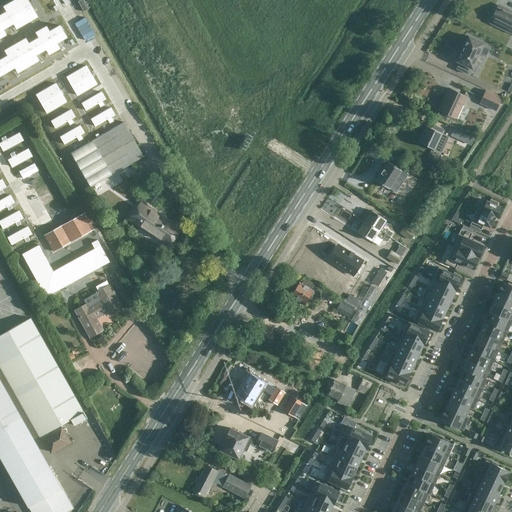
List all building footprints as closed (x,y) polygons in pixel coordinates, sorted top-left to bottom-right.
[(0,37),(6,34),(3,28),(13,23),(16,28),(38,16),(38,15),(35,11),(28,0),(15,0),(4,7),(7,12),(0,15),(0,37)] [(212,168),(242,152),(162,0),(97,0),(200,196),(221,185),(212,168)] [(511,33),(511,29),(511,13),(497,7),(493,14),(494,15),(491,23),(511,33)] [(8,56),(0,60),(0,75),(15,67),(18,72),(39,60),(36,54),(46,49),(49,54),(60,47),(57,42),(67,36),(61,25),(50,32),(47,26),(36,33),(39,38),(29,43),(26,38),(5,51),(8,56)] [(461,52),(456,61),(460,63),(457,69),(467,74),(470,68),(472,68),(479,54),(485,57),(489,48),(483,45),(484,43),(468,36),(464,45),(461,52)] [(444,100),(439,110),(455,118),(466,96),(449,88),(449,89),(450,89),(444,101),(444,100)] [(502,98),(486,90),(480,103),(496,110),(502,98)] [(71,153),(90,187),(143,156),(123,122),(71,153)] [(441,152),(448,136),(442,133),(441,132),(442,130),(426,122),(424,127),(426,128),(420,142),(419,141),(419,142),(434,149),(441,152)] [(401,171),(406,174),(410,168),(399,161),(396,166),(394,164),(394,165),(388,161),(384,168),(383,168),(380,172),(381,173),(376,180),(382,183),(382,184),(384,185),(386,186),(390,188),(401,171)] [(482,210),(478,208),(470,225),(481,230),(484,224),(490,227),(495,216),(496,216),(500,207),(497,205),(498,203),(491,199),(490,202),(487,201),(482,210)] [(168,245),(169,244),(170,244),(180,229),(163,217),(161,219),(152,213),(153,211),(141,202),(129,219),(141,226),(142,224),(149,229),(147,231),(168,245)] [(343,204),(336,211),(349,224),(356,217),(343,204)] [(372,210),(371,211),(370,211),(369,211),(368,211),(367,212),(366,212),(366,213),(366,214),(366,215),(366,216),(367,216),(367,217),(365,221),(390,237),(393,234),(387,230),(387,231),(381,227),(386,219),(372,210)] [(44,235),(54,253),(94,230),(84,212),(44,235)] [(390,237),(365,221),(362,225),(361,225),(360,225),(359,225),(358,226),(357,227),(357,228),(357,229),(358,230),(358,231),(358,232),(362,234),(362,237),(366,239),(368,238),(372,241),(377,233),(383,237),(382,238),(388,241),(390,237)] [(400,233),(410,239),(414,232),(405,226),(400,233)] [(484,246),(469,239),(472,233),(461,228),(458,235),(462,236),(457,247),(478,257),(484,246)] [(39,245),(22,254),(46,296),(64,286),(110,261),(98,240),(92,243),(95,248),(53,271),(39,245)] [(399,249),(396,253),(401,257),(407,248),(400,243),(398,246),(401,248),(400,249),(399,249)] [(341,247),(332,261),(353,275),(362,260),(354,255),(355,254),(354,253),(354,254),(351,253),(351,251),(350,252),(341,247)] [(473,268),(478,257),(457,247),(452,258),(448,256),(445,263),(456,268),(459,262),(473,268)] [(391,251),(387,257),(397,264),(401,257),(396,253),(391,251)] [(443,269),(437,281),(456,290),(461,278),(443,269)] [(375,277),(372,282),(378,286),(381,281),(375,277)] [(455,290),(456,290),(437,281),(433,291),(451,299),(455,290)] [(511,285),(503,281),(498,293),(511,299),(511,285)] [(305,304),(313,291),(300,282),(291,295),(305,304)] [(86,328),(97,323),(94,318),(108,311),(110,315),(121,309),(111,291),(76,311),(86,328)] [(451,299),(433,291),(428,301),(446,309),(451,299)] [(511,299),(498,293),(493,302),(511,310),(511,309),(511,299)] [(446,309),(428,301),(423,310),(442,319),(442,318),(446,309)] [(349,317),(353,309),(341,302),(337,310),(349,317)] [(507,320),(511,310),(493,302),(489,312),(507,320)] [(442,319),(423,310),(418,322),(436,331),(442,319)] [(503,330),(507,320),(489,312),(484,321),(503,330)] [(43,435),(44,437),(55,431),(53,429),(74,418),(76,422),(93,413),(90,408),(84,412),(30,318),(0,334),(0,366),(40,437),(43,435)] [(498,339),(503,330),(484,321),(480,331),(498,339)] [(411,323),(405,334),(424,343),(429,331),(411,323)] [(494,348),(498,339),(480,331),(476,340),(498,351),(498,350),(494,348)] [(424,343),(405,334),(401,344),(419,353),(423,343),(423,344),(424,343)] [(498,351),(476,340),(471,350),(494,360),(498,351)] [(414,363),(419,353),(401,344),(396,354),(414,363)] [(494,360),(471,350),(467,359),(489,370),(494,360)] [(410,372),(414,363),(396,354),(391,364),(410,372)] [(489,370),(467,359),(462,369),(464,369),(481,377),(481,376),(485,368),(489,370)] [(404,384),(410,372),(391,364),(386,376),(404,384)] [(482,377),(481,376),(481,377),(464,369),(459,379),(482,389),(478,387),(482,377)] [(251,373),(237,395),(251,404),(261,389),(271,395),(275,388),(251,373)] [(482,389),(459,379),(455,389),(477,399),(482,389)] [(348,407),(356,390),(334,380),(327,394),(339,400),(338,402),(348,407)] [(372,384),(362,380),(357,391),(367,395),(372,384)] [(277,405),(285,392),(277,387),(269,399),(277,405)] [(477,399),(455,389),(450,398),(473,409),(477,399)] [(0,455),(31,511),(67,511),(74,508),(50,466),(35,475),(30,466),(40,461),(0,390),(0,455)] [(292,415),(293,415),(301,402),(292,396),(283,410),(292,415)] [(473,409),(450,398),(446,408),(469,418),(464,416),(468,407),(473,409)] [(298,418),(307,405),(301,402),(293,415),(298,418)] [(469,418),(446,408),(441,419),(452,424),(451,426),(458,429),(458,427),(463,429),(469,418)] [(511,438),(511,426),(505,424),(504,424),(509,426),(505,434),(501,432),(500,433),(511,438)] [(70,441),(65,433),(62,427),(55,431),(44,437),(43,437),(51,452),(70,441)] [(353,427),(347,439),(366,448),(371,436),(353,427)] [(256,443),(256,444),(257,441),(231,428),(225,439),(220,449),(238,458),(243,449),(246,451),(250,443),(255,445),(256,443)] [(272,451),(276,443),(277,441),(261,433),(256,444),(272,451)] [(511,451),(511,438),(500,433),(495,444),(500,446),(499,448),(505,451),(506,449),(511,451)] [(442,439),(430,434),(425,445),(448,456),(453,444),(448,442),(449,440),(443,438),(442,439)] [(287,436),(282,445),(290,449),(291,447),(294,449),(295,447),(301,451),(304,445),(287,436)] [(366,448),(347,439),(343,449),(361,457),(366,448)] [(448,456),(425,445),(421,454),(443,465),(448,456)] [(357,467),(361,457),(343,449),(338,459),(357,467)] [(443,465),(421,454),(416,464),(439,475),(443,465)] [(357,467),(338,459),(334,468),(352,477),(352,476),(357,467)] [(486,461),(481,472),(504,482),(509,471),(497,466),(498,464),(492,461),(491,463),(486,461)] [(439,475),(416,464),(412,473),(435,484),(439,475)] [(193,490),(205,496),(212,483),(215,485),(217,482),(224,485),(223,486),(244,497),(251,486),(230,475),(224,472),(218,469),(217,471),(206,465),(193,490)] [(347,489),(352,477),(334,468),(328,480),(347,489)] [(499,492),(504,482),(481,472),(476,482),(499,492)] [(435,484),(412,473),(407,483),(406,482),(430,494),(435,484)] [(430,494),(406,482),(401,492),(424,502),(420,500),(424,491),(430,494)] [(494,503),(499,492),(476,482),(471,493),(494,503)] [(320,483),(315,495),(333,503),(339,491),(320,483)] [(419,511),(424,502),(401,492),(397,501),(419,511)] [(487,511),(489,511),(494,503),(471,493),(467,502),(487,511)] [(333,504),(333,503),(315,495),(310,504),(326,511),(328,511),(333,504)] [(419,511),(397,501),(392,511),(395,511),(414,511),(415,510),(418,511),(419,511)] [(487,511),(467,502),(462,511),(487,511)]
